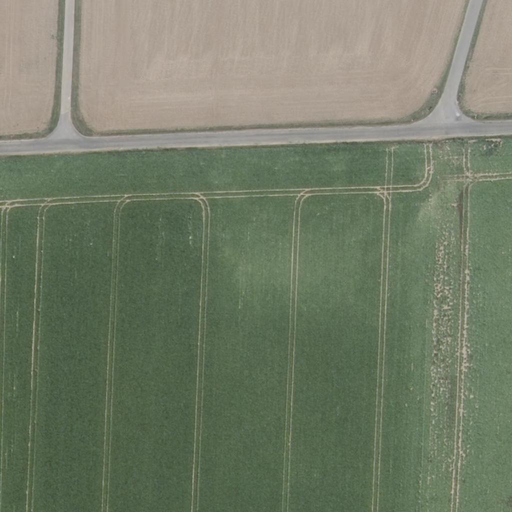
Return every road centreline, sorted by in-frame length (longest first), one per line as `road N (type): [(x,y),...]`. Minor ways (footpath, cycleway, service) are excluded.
road 1 (unclassified): [(66,147),(441,133)]
road 2 (unclassified): [(66,147),(74,0)]
road 3 (unclassified): [(480,0),(441,133)]
